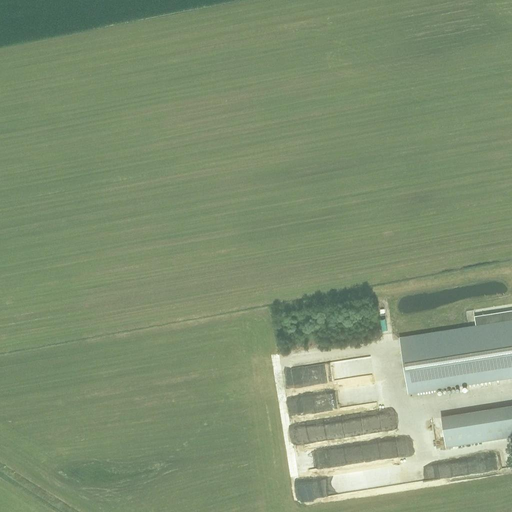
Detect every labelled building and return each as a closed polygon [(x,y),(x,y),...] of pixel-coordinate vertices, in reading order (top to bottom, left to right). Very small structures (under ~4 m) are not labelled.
[(511,321),(492,325),(492,326),(400,341),(409,393),(511,376),(511,321)] [(383,403),(380,388),(329,395),(332,411),(383,403)] [(511,407),(441,418),(446,448),(511,437),(511,407)] [(326,424),(329,437),(354,433),(352,420),(326,424)] [(317,441),(316,427),(305,427),(305,442),(317,441)] [(348,450),(304,456),(306,473),(339,468),(338,464),(364,460),(383,457),(381,440),(387,439),(386,433),(346,438),(348,450)] [(380,486),(380,475),(389,474),(389,471),(357,472),(357,488),(380,486)] [(312,497),(343,495),(341,482),(311,485),(312,497)]
